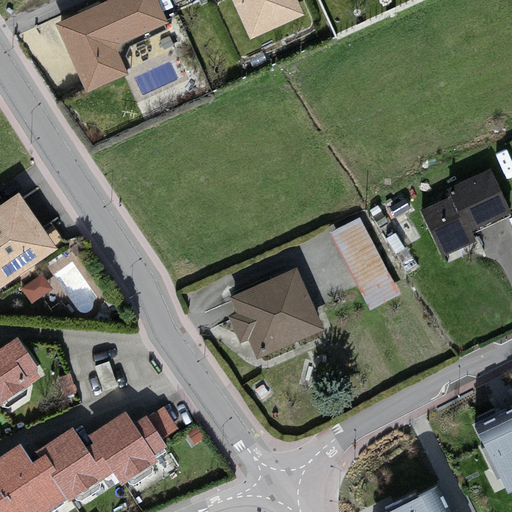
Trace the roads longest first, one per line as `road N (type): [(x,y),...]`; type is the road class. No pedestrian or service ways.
road 1 (residential): [(270,483),(170,342),(134,268),(0,67)]
road 2 (residential): [(511,346),(270,483)]
